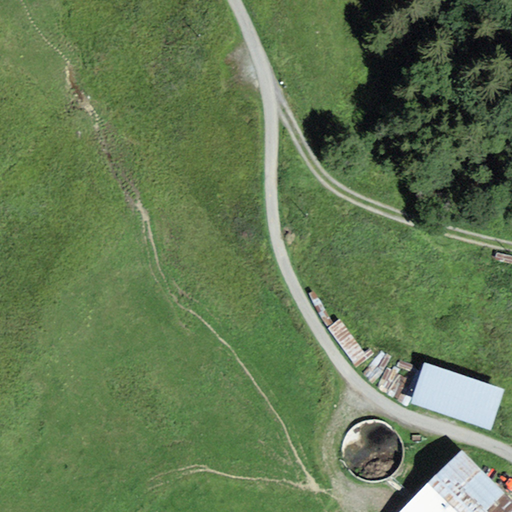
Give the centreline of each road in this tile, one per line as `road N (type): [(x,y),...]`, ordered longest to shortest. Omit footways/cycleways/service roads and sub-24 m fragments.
road 1 (unclassified): [(234,0),(269,80),(275,229),(300,302),(347,367),(399,410),(511,457)]
road 2 (track): [(269,80),(319,176),(370,211),(511,246)]
